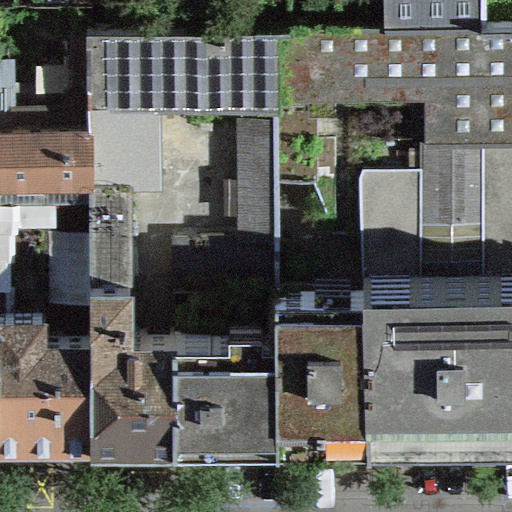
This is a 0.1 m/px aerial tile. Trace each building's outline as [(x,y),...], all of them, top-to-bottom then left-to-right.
[(483,20),(482,0),(386,0),(386,21),(483,20)] [(511,0),(482,0),(483,20),(511,19),(511,0)] [(426,136),(456,135),(511,134),(511,19),(483,20),(386,21),(289,21),(276,21),(276,89),(279,89),(313,89),(347,89),(347,91),(425,90),(426,136)] [(276,89),(276,21),(93,22),(90,22),(91,121),(91,173),(92,327),(93,432),(176,431),(175,332),(175,326),(129,327),(129,173),(143,173),(157,173),(156,95),(241,95),(241,112),(274,112),(273,94),(276,94),(276,89)] [(91,121),(89,121),(88,121),(88,122),(0,123),(0,302),(42,302),(43,174),(66,173),(89,173),(91,173),(91,121)] [(511,428),(511,134),(456,135),(426,136),(419,136),(420,163),(366,163),(365,163),(364,165),(364,167),(363,170),(362,172),(365,270),(365,279),(365,280),(365,282),(369,420),(369,430),(372,430),(406,429),(406,430),(408,430),(408,429),(440,429),(440,430),(441,430),(441,429),(476,429),(476,430),(478,430),(478,429),(510,429),(510,430),(511,430),(511,429),(511,428)] [(174,286),(275,286),(277,286),(277,280),(277,235),(224,235),(224,231),(200,231),(200,235),(174,235),(174,286)] [(353,436),(353,430),(369,430),(369,420),(365,282),(365,280),(277,280),(277,286),(277,325),(278,430),(322,430),(322,436),(353,436)] [(0,302),(0,432),(93,432),(92,327),(90,327),(44,328),(44,302),(42,302),(0,302)] [(278,430),(277,325),(274,325),(263,325),(229,325),(184,326),(175,326),(175,332),(176,431),(278,430)]
